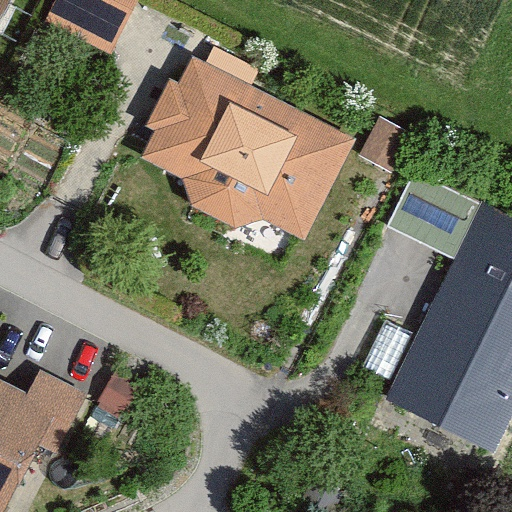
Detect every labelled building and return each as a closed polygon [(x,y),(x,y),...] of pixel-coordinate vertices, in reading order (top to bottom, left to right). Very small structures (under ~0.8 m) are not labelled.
[(0,0),(0,43),(21,0),(0,0)] [(140,0),(63,0),(63,2),(123,33),(140,0)] [(360,142),(205,63),(155,162),(197,183),(209,209),(253,229),(277,216),(313,235),(360,142)] [(511,227),(493,267),(467,255),(397,401),(509,455),(511,447),(511,227)] [(0,509),(6,511),(28,511),(70,422),(83,428),(99,394),(52,372),(41,396),(0,376),(0,509)]
